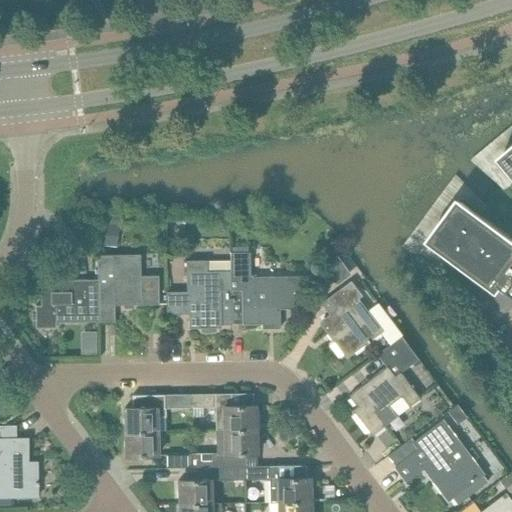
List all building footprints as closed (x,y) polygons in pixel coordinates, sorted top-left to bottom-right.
[(511,152),(498,164),(508,176),(511,180),(511,152)] [(497,286),(500,288),(511,297),(511,240),(488,223),(482,218),(474,213),(460,203),(429,245),(441,254),(449,260),(491,291),(492,292),(497,286)] [(100,215),(99,223),(104,224),(101,244),(114,246),(116,246),(120,217),(121,211),(101,208),(100,215)] [(333,250),(323,275),(334,280),(347,269),(333,250)] [(250,252),(231,253),(231,272),(232,324),(262,324),(262,328),(280,328),(279,309),(293,308),(293,298),(304,298),(303,276),(253,277),(253,275),(251,275),(250,252)] [(99,280),(99,321),(116,321),(115,305),(124,305),(125,308),(134,308),(135,304),(160,304),(160,276),(142,276),(141,254),(98,255),(99,280)] [(166,292),(167,314),(177,314),(177,312),(189,312),(189,328),(201,328),(201,331),(206,332),(211,332),(215,331),(215,328),(221,328),(221,324),(232,324),(231,272),(207,272),(207,261),(187,261),(187,292),(166,292)] [(99,279),(40,280),(41,305),(35,305),(36,327),(56,327),(56,322),(99,321),(99,280),(99,279)] [(332,314),(321,322),(346,356),(380,330),(390,344),(401,336),(402,335),(377,303),(366,312),(355,298),(359,295),(350,283),(331,297),(323,303),(332,314)] [(386,366),(348,395),(357,406),(352,410),(371,435),(394,418),(386,407),(401,396),(409,407),(420,398),(401,372),(418,359),(401,336),(390,344),(377,354),(386,366)] [(231,393),(190,394),(191,407),(215,407),(216,430),(256,429),(259,429),(259,414),(255,414),(255,405),(231,406),(231,393)] [(191,407),(190,394),(164,395),(164,408),(191,407)] [(132,407),(125,407),(125,431),(157,431),(156,418),(164,418),(164,408),(164,395),(132,395),(132,397),(134,397),(135,407),(132,407)] [(459,403),(448,412),(454,420),(465,412),(459,403)] [(396,467),(395,467),(405,480),(425,465),(429,472),(428,473),(445,495),(448,499),(451,496),(457,505),(488,482),(482,473),(479,469),(442,421),(418,440),(423,447),(396,467)] [(0,497),(12,497),(38,497),(38,485),(39,485),(39,481),(37,481),(37,462),(26,462),(25,455),(28,455),(27,438),(15,438),(15,426),(5,426),(0,426),(0,497)] [(218,466),(244,466),(246,466),(248,453),(257,453),(256,429),(216,430),(217,454),(191,454),(191,467),(218,467),(218,466)] [(157,431),(125,431),(126,456),(157,455),(157,431)] [(166,467),(191,467),(191,454),(166,454),(166,467)] [(246,466),(244,466),(244,478),(270,478),(271,502),(279,502),(310,501),(309,477),(305,477),(305,465),(246,466)] [(219,478),(244,478),(244,466),(218,466),(218,467),(219,478)] [(511,481),(508,477),(498,484),(509,498),(511,496),(511,481)] [(178,480),(179,504),(211,503),(210,479),(178,480)] [(12,497),(0,497),(0,507),(12,507),(12,497)] [(511,511),(501,497),(481,511),(511,511)] [(310,511),(310,501),(279,502),(278,511),(310,511)] [(211,503),(179,504),(179,511),(220,511),(221,503),(211,503)]
